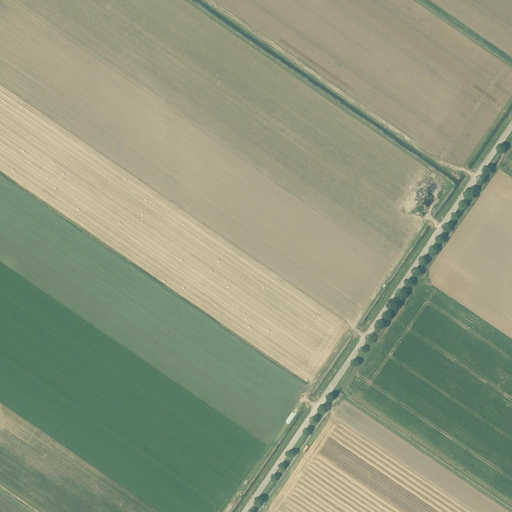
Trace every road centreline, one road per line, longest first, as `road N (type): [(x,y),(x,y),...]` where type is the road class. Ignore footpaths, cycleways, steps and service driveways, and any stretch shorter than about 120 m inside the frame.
road 1 (unclassified): [(245,511),(511,125)]
road 2 (track): [(477,176),(449,168),(205,0)]
